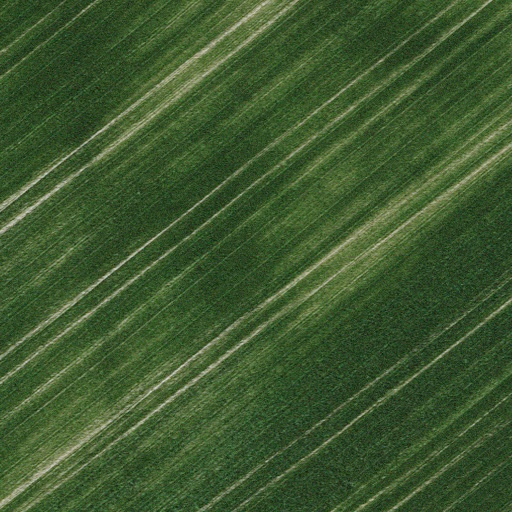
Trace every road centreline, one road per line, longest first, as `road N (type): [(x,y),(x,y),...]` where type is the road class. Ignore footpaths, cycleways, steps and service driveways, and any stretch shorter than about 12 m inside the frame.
road 1 (motorway): [(35,511),(511,14)]
road 2 (motorway): [(311,0),(0,313)]
